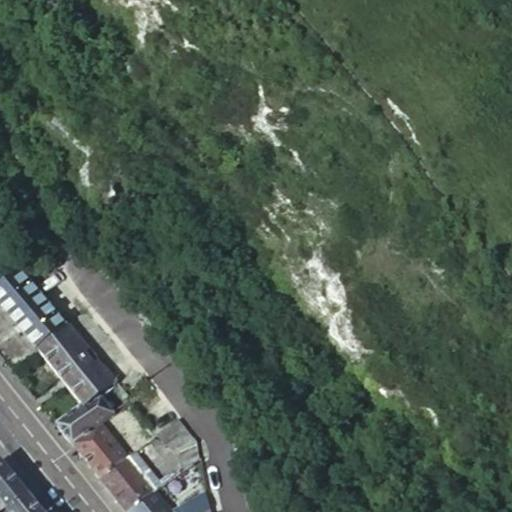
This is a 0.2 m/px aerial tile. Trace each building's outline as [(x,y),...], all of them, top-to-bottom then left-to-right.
[(72,326),(27,273),(0,294),(0,308),(12,322),(16,327),(40,353),(72,326)] [(123,382),(72,326),(40,353),(60,377),(64,382),(67,386),(83,405),(86,410),(105,396),(123,382)] [(164,403),(151,386),(138,397),(151,412),(164,403)] [(69,440),(75,447),(101,426),(109,419),(119,413),(105,396),(86,410),(83,405),(58,426),(69,440)] [(123,436),(109,419),(101,426),(128,459),(136,453),(123,436)] [(141,421),(123,436),(136,453),(155,438),(141,421)] [(88,464),(101,481),(128,459),(101,426),(75,447),(88,464)] [(175,453),(196,444),(187,430),(168,445),(175,453)] [(136,453),(128,459),(155,493),(163,487),(136,453)] [(101,481),(124,511),(131,511),(155,493),(128,459),(101,481)] [(30,494),(2,460),(0,461),(0,500),(8,511),(30,494)] [(206,511),(210,510),(207,493),(178,511),(171,511),(155,493),(131,511),(206,511)] [(44,511),(30,494),(8,511),(6,511),(44,511)] [(6,511),(8,511),(0,500),(0,511),(6,511)]
